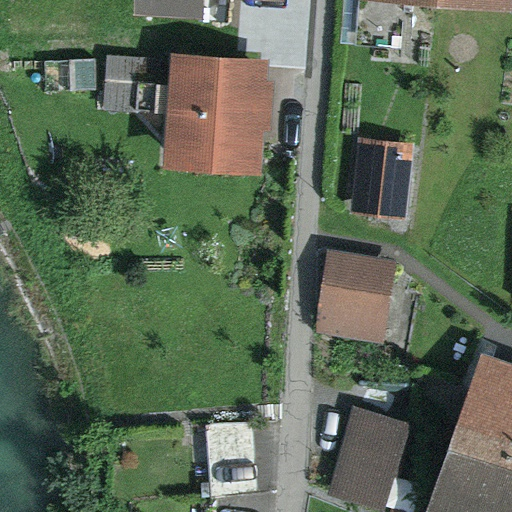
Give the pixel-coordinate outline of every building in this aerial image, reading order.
[(268,27),(167,22),(160,141),(261,146),(268,27)] [(406,215),(412,139),(358,135),(352,211),(406,215)] [(387,263),(333,255),(322,324),(376,332),(387,263)] [(466,418),(511,435),(511,367),(489,359),(466,418)] [(402,424),(357,411),(335,486),(381,499),(402,424)] [(511,435),(466,418),(446,471),(511,495),(511,435)] [(511,511),(511,495),(446,471),(430,511),(511,511)]
